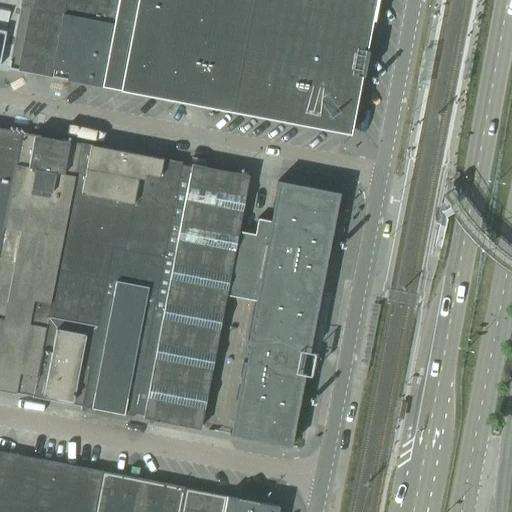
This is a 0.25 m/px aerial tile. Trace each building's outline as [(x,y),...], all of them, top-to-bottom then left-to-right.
[(0,0),(0,67),(8,69),(21,0),(0,0)] [(100,86),(101,86),(117,0),(21,0),(8,69),(100,86)] [(117,0),(101,86),(119,89),(118,90),(349,134),(374,0),(117,0)] [(0,242),(21,133),(21,132),(9,130),(9,131),(0,129),(0,242)] [(21,133),(0,242),(0,259),(55,270),(80,145),(62,141),(62,140),(61,140),(61,141),(40,137),(40,136),(39,135),(38,137),(21,133)] [(155,289),(178,165),(161,162),(161,159),(80,143),(80,145),(55,270),(82,275),(103,279),(155,289)] [(199,429),(224,295),(236,231),(247,175),(190,165),(190,168),(178,165),(155,289),(103,279),(82,275),(55,270),(0,259),(0,389),(13,392),(12,394),(14,394),(14,393),(31,396),(31,397),(131,416),(132,413),(142,415),(142,418),(199,429)] [(236,231),(224,295),(254,301),(230,426),(231,426),(230,433),(228,433),(228,435),(289,446),(289,445),(288,444),(301,374),(303,375),(303,373),(298,372),(302,352),(307,353),(307,351),(306,351),(336,194),(337,194),(337,193),(277,181),(275,191),(276,191),(271,222),(257,219),(254,235),(236,231)] [(0,511),(93,511),(101,472),(0,452),(0,511)] [(101,472),(93,511),(276,511),(278,506),(256,502),(256,501),(237,498),(236,499),(183,489),(184,488),(101,472)]
